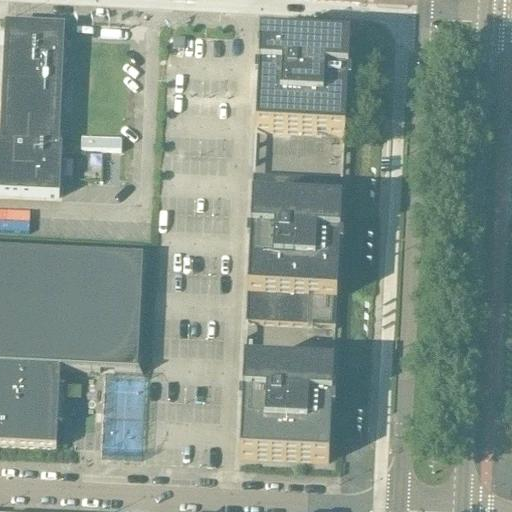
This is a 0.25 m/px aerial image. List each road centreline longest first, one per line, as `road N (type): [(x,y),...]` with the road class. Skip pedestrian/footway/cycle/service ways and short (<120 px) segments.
road 1 (tertiary): [(423,14),(399,510)]
road 2 (tertiary): [(462,511),(487,18)]
road 3 (unclassified): [(0,489),(399,510)]
road 4 (unclassified): [(150,0),(423,14)]
